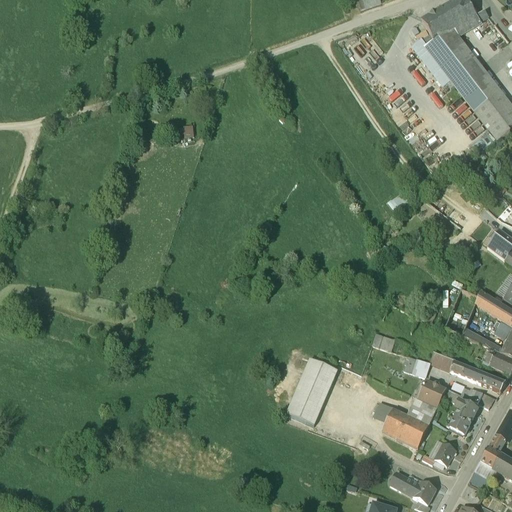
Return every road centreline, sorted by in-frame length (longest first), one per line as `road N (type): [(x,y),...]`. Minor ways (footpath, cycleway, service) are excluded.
road 1 (track): [(328,33),(35,123)]
road 2 (residential): [(511,388),(445,511)]
road 3 (track): [(0,245),(35,123)]
